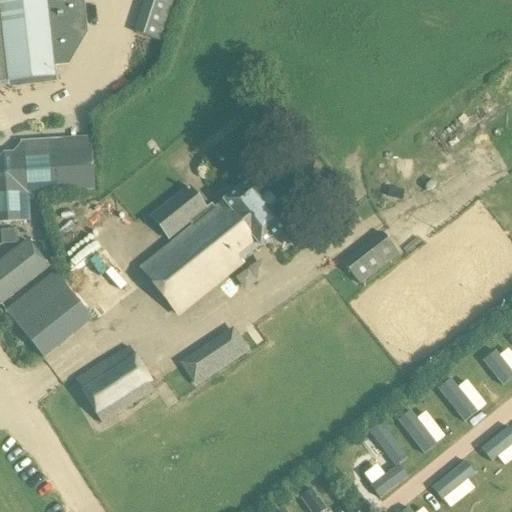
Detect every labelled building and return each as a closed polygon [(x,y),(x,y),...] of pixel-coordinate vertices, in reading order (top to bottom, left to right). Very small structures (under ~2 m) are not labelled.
[(0,0),(0,83),(52,78),(51,68),(66,67),(84,35),(80,0),(0,0)] [(144,0),(134,31),(160,40),(173,0),(144,0)] [(112,61),(110,75),(145,81),(151,40),(136,38),(132,63),(112,61)] [(0,223),(26,222),(24,192),(93,188),(90,151),(64,152),(64,143),(22,145),(23,163),(19,163),(17,166),(9,159),(5,160),(1,161),(0,161),(0,223)] [(259,247),(288,225),(253,180),(224,202),(226,204),(141,270),(176,314),(243,262),(242,261),(259,247)] [(169,241),(208,211),(189,187),(150,218),(169,241)] [(115,253),(126,244),(114,230),(104,239),(115,253)] [(360,285),(398,255),(381,233),(343,263),(360,285)] [(10,256),(0,263),(0,301),(49,263),(31,240),(10,256)] [(51,240),(41,243),(47,260),(57,256),(51,240)] [(89,265),(90,283),(111,281),(110,264),(89,265)] [(43,361),(93,322),(54,273),(4,312),(43,361)] [(182,387),(264,326),(246,302),(199,336),(201,338),(166,365),(182,387)] [(75,380),(101,426),(155,392),(150,384),(152,382),(128,349),(75,380)] [(511,373),(495,352),(482,362),(502,387),(511,378),(511,373)] [(438,389),(464,423),(477,412),(451,379),(438,389)] [(397,421),(424,455),(437,445),(410,411),(397,421)] [(369,434),(395,469),(398,466),(407,460),(381,425),(369,434)] [(511,444),(511,433),(507,428),(480,450),(490,462),(511,444)] [(348,466),(355,475),(375,457),(368,449),(348,466)] [(488,486),(511,471),(511,470),(507,462),(482,477),(488,486)] [(432,490),(442,502),(476,475),(466,463),(432,490)] [(319,479),(306,485),(313,499),(326,492),(319,479)] [(511,492),(506,487),(496,499),(504,506),(511,496),(511,492)]
